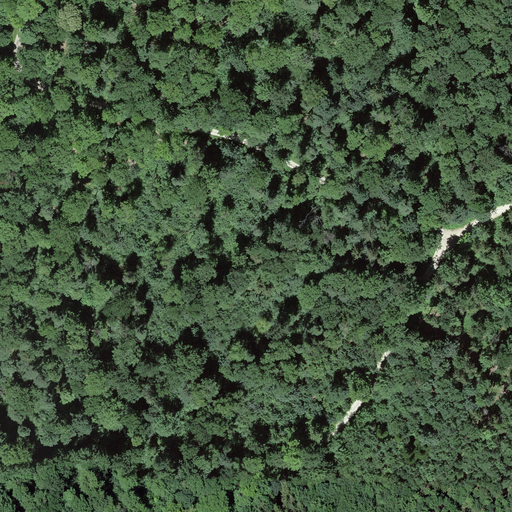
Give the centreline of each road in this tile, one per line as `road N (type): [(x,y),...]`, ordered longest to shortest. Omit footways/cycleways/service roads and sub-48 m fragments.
road 1 (track): [(42,0),(17,45),(33,81),(253,142),(408,207),(446,244)]
road 2 (track): [(0,449),(128,438),(165,426),(364,318),(424,276)]
road 3 (track): [(511,202),(446,244),(353,411),(242,511)]
